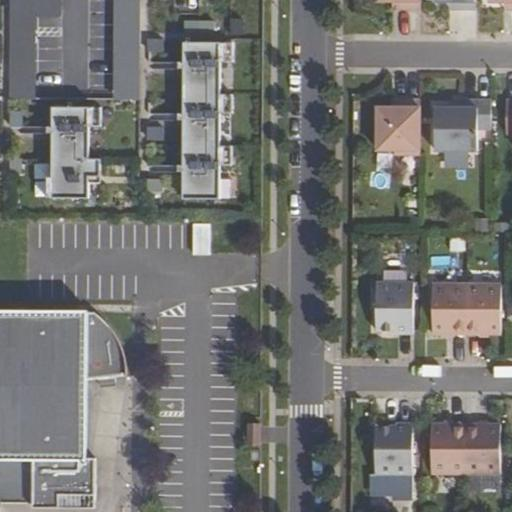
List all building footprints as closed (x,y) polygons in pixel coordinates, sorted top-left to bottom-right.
[(10,0),(10,99),(35,99),(36,16),(61,17),(61,0),(10,0)] [(114,0),(114,99),(139,99),(139,0),(114,0)] [(400,9),(420,10),(420,0),(377,0),(378,1),(401,1),(400,9)] [(455,10),(476,10),(476,1),(475,0),(433,0),(433,1),(449,1),(455,1),(455,10)] [(511,10),(511,0),(488,0),(488,2),(504,2),(511,2),(511,10)] [(233,42),(184,41),(183,200),(220,200),(220,167),(232,167),(232,147),(221,147),(221,114),(232,114),(232,94),(221,94),(221,61),(233,61),(233,42)] [(394,155),(420,155),(420,100),(400,99),(400,108),(392,108),(377,108),(377,150),(394,150),(394,155)] [(392,108),(400,108),(400,99),(392,99),(392,108)] [(435,150),(477,151),(477,129),(491,129),(491,100),(462,100),(462,108),(452,108),(435,108),(435,150)] [(452,108),(462,108),(462,100),(452,100),(452,108)] [(102,106),(53,106),(52,199),(89,199),(89,178),(101,178),(101,158),(89,158),(90,126),(101,126),(102,106)] [(195,254),(212,254),(212,224),(196,223),(195,254)] [(397,334),(413,334),(413,283),(376,283),(376,331),(397,331),(397,334)] [(433,334),(467,334),(467,284),(433,284),(433,334)] [(467,334),(501,335),(501,285),(467,284),(467,334)] [(125,381),(138,382),(133,364),(126,349),(118,336),(108,324),(96,312),(0,311),(0,501),(14,503),(14,500),(39,503),(39,500),(63,503),(64,500),(99,503),(100,459),(87,459),(87,436),(90,436),(88,411),(90,411),(88,387),(93,387),(94,381),(108,381),(108,387),(125,388),(125,381)] [(248,446),(261,446),(261,424),(248,424),(248,446)] [(392,500),(412,500),(413,424),(397,424),(397,426),(375,426),(375,475),(392,475),(392,494),(392,500)] [(432,474),(466,474),(466,424),(432,424),(432,474)] [(466,474),(500,474),(501,425),(466,424),(466,474)] [(369,494),(392,494),(392,475),(375,475),(369,475),(369,494)]
